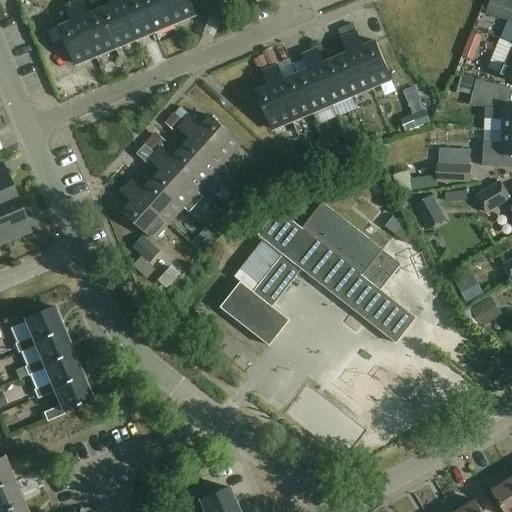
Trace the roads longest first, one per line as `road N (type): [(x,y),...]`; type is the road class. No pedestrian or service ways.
road 1 (residential): [(25,125),(308,15),(302,0)]
road 2 (residential): [(74,244),(127,342),(210,413)]
road 3 (residential): [(334,511),(511,414)]
road 4 (residential): [(120,458),(137,497),(89,511),(75,473)]
road 5 (residential): [(334,511),(233,431)]
road 6 (residential): [(25,125),(74,244)]
